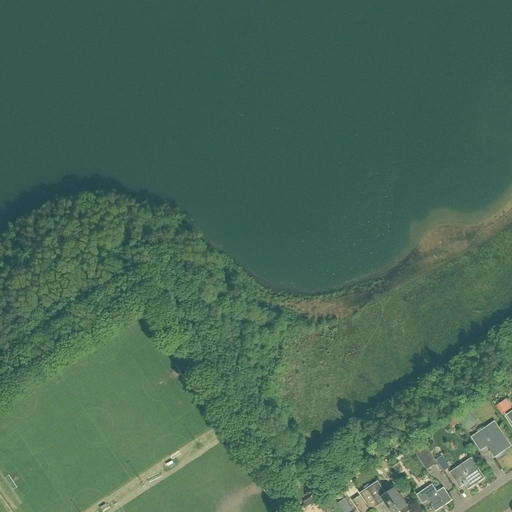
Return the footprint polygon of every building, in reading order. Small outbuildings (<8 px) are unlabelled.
[(502,414),(509,410),(503,401),(497,406),(502,414)] [(464,429),(471,425),(466,417),(459,421),(464,429)] [(494,458),(511,447),(495,422),(472,438),(480,451),(486,447),(489,452),(488,452),(489,454),(490,453),(494,458)] [(427,470),(437,463),(425,446),(416,452),(427,470)] [(461,465),(449,473),(460,488),(464,485),(468,490),(485,479),(476,466),(471,459),(461,466),(461,465)] [(447,462),(441,466),(445,471),(451,467),(447,462)] [(386,495),(377,482),(360,494),(371,511),(384,502),(391,511),(400,511),(408,511),(408,510),(407,508),(407,507),(395,489),(386,495)] [(432,485),(417,495),(423,504),(428,501),(431,506),(430,507),(431,508),(432,507),(435,511),(452,501),(444,488),(437,493),(432,485)] [(305,502),(308,507),(315,502),(312,497),(305,502)]
